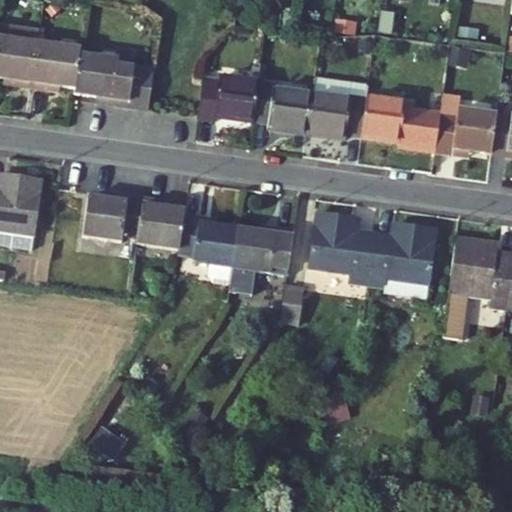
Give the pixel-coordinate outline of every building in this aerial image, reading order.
[(32,89),(40,32),(0,27),(0,79),(11,81),(10,86),(32,89)] [(82,50),(39,45),(32,89),(54,91),(55,86),(77,89),(81,56),(82,50)] [(155,70),(157,56),(113,50),(112,60),(118,61),(117,63),(125,65),(125,66),(155,70)] [(81,56),(77,89),(76,94),(113,99),(112,105),(149,110),(155,70),(125,66),(125,65),(117,63),(118,61),(112,60),(81,56)] [(214,121),(214,117),(254,122),(259,83),(219,78),(219,83),(204,81),(198,120),(214,121)] [(370,86),(315,80),(313,96),(352,100),(352,96),(368,98),(370,86)] [(308,135),(313,96),(274,91),(275,85),(259,83),(254,122),(270,124),(269,130),(308,135)] [(313,96),(308,135),(347,140),(347,137),(363,139),(368,98),(352,96),(352,100),(313,96)] [(406,103),(368,98),(363,139),(401,144),(401,149),(417,150),(422,111),(406,109),(406,103)] [(455,155),(455,151),(492,155),(497,116),(460,112),(459,115),(442,114),(437,153),(455,155)] [(509,158),(510,152),(511,152),(511,118),(497,116),(492,155),(509,158)] [(6,188),(0,186),(0,246),(32,250),(35,247),(43,182),(7,177),(6,188)] [(127,198),(126,203),(89,198),(84,237),(121,241),(122,236),(139,238),(143,200),(127,198)] [(166,203),(143,200),(139,238),(138,243),(181,249),(186,217),(187,211),(166,208),(166,203)] [(350,283),(369,286),(377,235),(353,232),(354,220),(317,215),(309,270),(351,275),(350,283)] [(234,268),(239,230),(201,225),(201,219),(186,217),(181,249),(180,257),(197,258),(196,263),(214,266),(213,277),(218,283),(232,285),(234,268)] [(399,238),(377,235),(369,286),(388,288),(387,295),(428,300),(437,232),(401,227),(399,238)] [(278,230),(277,234),(239,230),(234,268),(273,273),(273,268),(290,270),(296,232),(278,230)] [(458,239),(451,293),(492,298),(491,308),(509,310),(511,286),(511,259),(492,257),(494,244),(458,239)] [(290,276),(285,312),(302,314),(307,278),(290,276)] [(100,431),(88,450),(113,465),(125,446),(100,431)]
